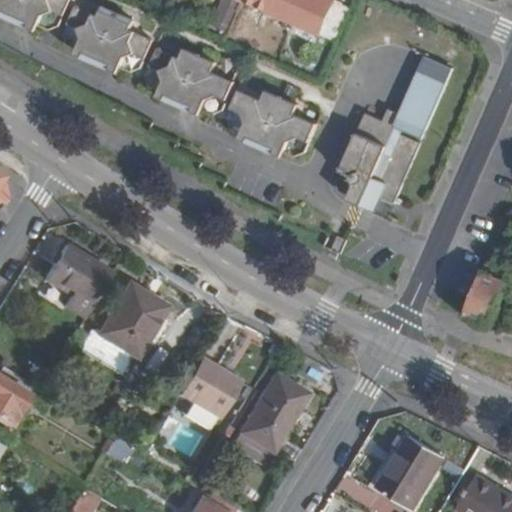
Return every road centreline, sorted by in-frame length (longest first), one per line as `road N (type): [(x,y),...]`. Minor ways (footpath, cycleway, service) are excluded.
road 1 (tertiary): [(390,349),(60,159)]
road 2 (residential): [(511,71),(390,349)]
road 3 (residential): [(390,349),(292,511)]
road 4 (tertiary): [(511,404),(390,349)]
